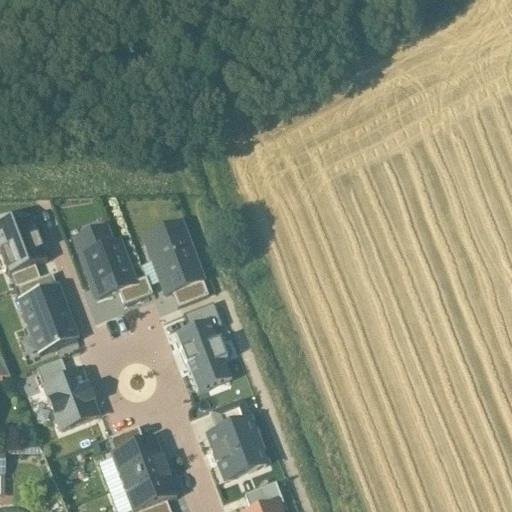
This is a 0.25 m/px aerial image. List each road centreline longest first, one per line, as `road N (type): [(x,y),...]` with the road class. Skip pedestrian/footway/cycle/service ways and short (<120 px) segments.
road 1 (residential): [(162,397),(166,375),(154,355),(133,348),(113,355),(102,372),(108,401),(135,413),(154,405)]
road 2 (residential): [(212,511),(162,397)]
